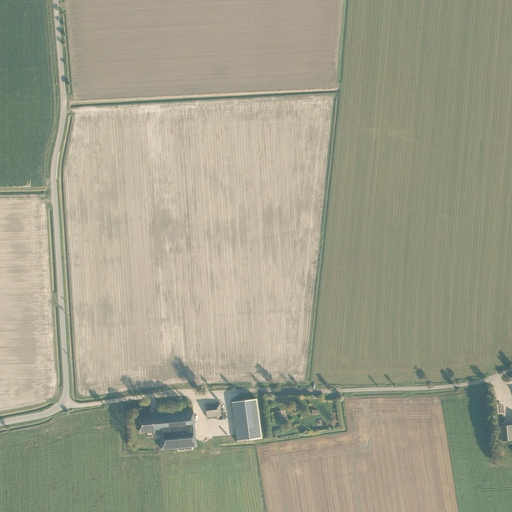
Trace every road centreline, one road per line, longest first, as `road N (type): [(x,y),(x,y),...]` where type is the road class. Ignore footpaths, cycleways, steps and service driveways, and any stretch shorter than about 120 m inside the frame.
road 1 (unclassified): [(64,403),(426,387),(511,369)]
road 2 (tertiary): [(64,403),(56,0)]
